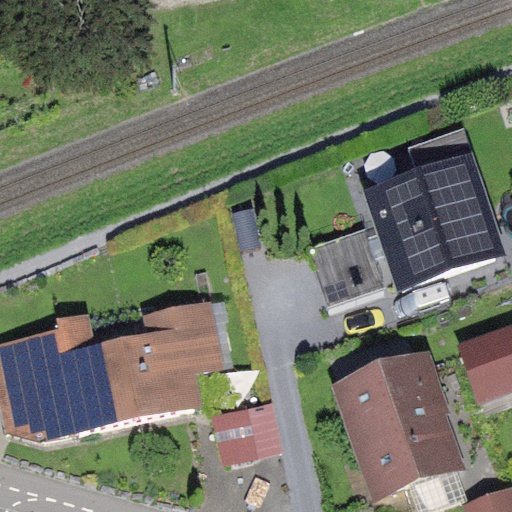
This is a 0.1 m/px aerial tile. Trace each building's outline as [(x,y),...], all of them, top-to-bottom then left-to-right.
[(506,280),(467,157),(359,191),(398,315),(506,280)] [(14,368),(33,459),(219,420),(200,329),(14,368)] [(487,410),(511,401),(511,331),(465,348),(487,410)] [(468,475),(428,367),(335,401),(374,509),(468,475)] [(511,511),(511,493),(473,505),(474,511),(511,511)]
